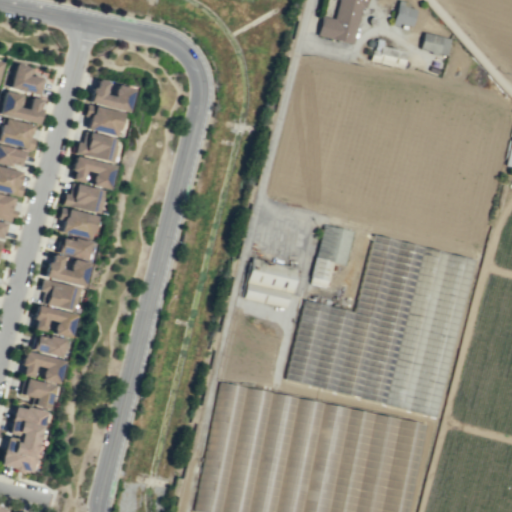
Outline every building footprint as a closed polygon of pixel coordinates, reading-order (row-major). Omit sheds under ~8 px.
[(351,43),(359,6),(363,7),(364,0),(335,0),(332,18),(319,15),(315,36),(351,43)] [(414,6),(396,2),(391,22),(409,27),(414,6)] [(418,49),(445,54),(448,38),(421,32),(418,49)] [(400,67),(403,50),(379,47),(380,40),(372,39),(369,62),(400,67)] [(38,95),(41,78),(28,75),(30,67),(12,63),(7,88),(38,95)] [(87,103),(125,111),(130,88),(113,84),(110,95),(102,94),(104,81),(92,78),(87,103)] [(0,99),(0,115),(35,123),(40,100),(28,97),(25,109),(17,107),(19,94),(2,90),(0,99)] [(82,116),(86,116),(83,130),(115,135),(119,111),(83,106),(82,116)] [(0,142),(30,150),(33,138),(27,137),(30,125),(0,117),(0,118),(0,142)] [(107,162),(113,139),(81,131),(78,143),(74,141),(71,153),(107,162)] [(22,151),(0,145),(0,163),(19,168),(22,151)] [(79,182),(82,171),(90,172),(87,185),(105,189),(110,164),(72,156),(67,179),(79,182)] [(0,191),(18,196),(21,184),(16,183),(19,172),(0,166),(0,191)] [(58,205),(95,212),(100,189),(68,183),(66,194),(61,193),(58,205)] [(0,218),(10,220),(13,196),(0,194),(0,218)] [(59,220),(57,232),(89,237),(93,214),(57,208),(55,219),(59,220)] [(308,283),(324,287),(329,262),(343,265),(350,230),(320,224),(308,283)] [(53,252),(82,259),(87,243),(58,235),(53,252)] [(435,414),(469,257),(369,236),(353,311),(301,300),(283,381),(435,414)] [(85,262),(69,259),(66,270),(58,269),(60,256),(47,253),(42,277),(81,285),(85,262)] [(293,266),(248,258),(240,298),(285,307),(293,266)] [(37,302),(69,311),(75,288),(40,278),(36,290),(40,292),(37,302)] [(49,334),(67,338),(72,314),(34,305),(29,328),(41,331),(44,320),(52,322),(49,334)] [(29,351),(58,356),(61,339),(32,334),(29,351)] [(60,359),(22,351),(17,374),(29,377),(32,366),(40,367),(38,380),(55,383),(60,359)] [(27,404),(46,408),(51,384),(20,378),(16,395),(29,398),(27,404)] [(43,412),(12,404),(5,435),(4,435),(0,451),(0,466),(28,473),(43,412)]
